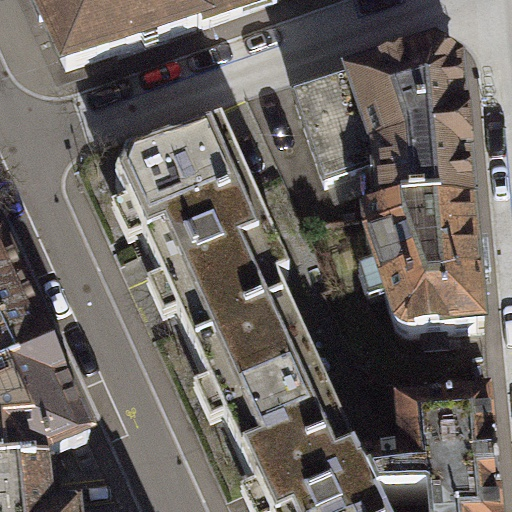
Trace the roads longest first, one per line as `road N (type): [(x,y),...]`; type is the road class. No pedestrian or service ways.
road 1 (residential): [(12,152),(440,0)]
road 2 (residential): [(174,511),(12,152)]
